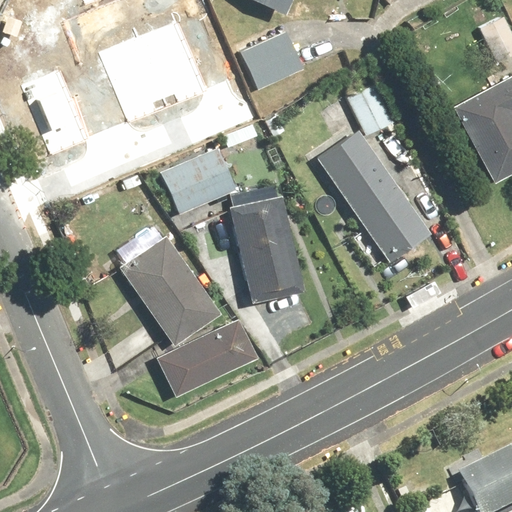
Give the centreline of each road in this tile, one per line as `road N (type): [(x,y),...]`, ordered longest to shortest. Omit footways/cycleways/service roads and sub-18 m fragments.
road 1 (tertiary): [(511,313),(269,441),(113,510)]
road 2 (residential): [(0,192),(113,510)]
